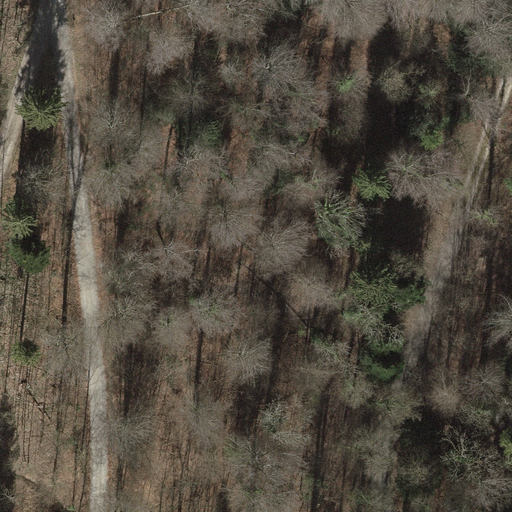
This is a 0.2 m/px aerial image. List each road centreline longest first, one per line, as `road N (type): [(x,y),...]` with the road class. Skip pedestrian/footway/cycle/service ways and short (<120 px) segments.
road 1 (track): [(55,0),(90,312),(99,511)]
road 2 (track): [(382,511),(386,425),(511,70)]
road 3 (track): [(51,0),(0,167)]
